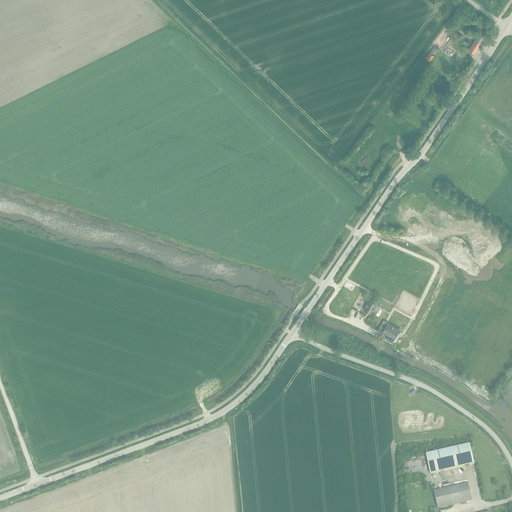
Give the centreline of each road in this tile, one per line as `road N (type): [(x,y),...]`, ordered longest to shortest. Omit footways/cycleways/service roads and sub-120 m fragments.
road 1 (tertiary): [(291,333),(506,27)]
road 2 (tertiary): [(37,484),(208,420),(250,390),(291,333)]
road 3 (unclassified): [(511,462),(486,427),(450,401),(291,333)]
